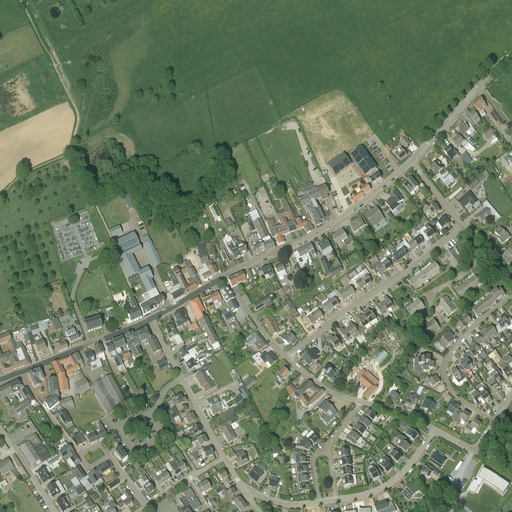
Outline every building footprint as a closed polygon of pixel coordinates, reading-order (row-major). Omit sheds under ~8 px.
[(479,114),(487,108),(485,106),(486,106),(481,99),(473,105),(479,114)] [(473,127),(481,121),(474,112),(469,116),(470,117),(468,119),(473,127)] [(500,127),(503,125),(493,112),(490,114),(500,127)] [(466,126),(465,126),(459,132),(467,140),(470,138),(466,134),(469,130),(473,134),(475,132),(469,123),(466,126)] [(492,130),(490,128),(483,134),(487,140),(495,134),(492,130)] [(463,142),(458,136),(453,141),(458,147),(461,145),(464,148),(468,143),(465,140),(463,142)] [(406,148),(411,144),(405,137),(400,142),(406,148)] [(468,166),(460,157),(455,151),(453,152),(449,147),(444,151),(447,155),(448,155),(452,160),(451,161),(452,161),(454,159),(455,161),(456,160),(463,169),(467,166),(468,166)] [(352,155),(356,161),(365,154),(361,148),(352,155)] [(407,155),(403,151),(401,149),(398,152),(396,150),(393,153),(395,155),(400,161),(407,155)] [(346,166),(351,163),(344,153),(339,157),(346,166)] [(472,162),(470,159),(470,158),(465,153),(460,157),(468,166),(472,162)] [(356,161),(359,166),(369,159),(365,154),(356,161)] [(341,170),(346,166),(339,157),(334,161),(341,170)] [(359,166),(363,171),(373,164),(369,159),(359,166)] [(335,174),(341,170),(334,161),(328,164),(335,174)] [(437,175),(438,174),(439,173),(441,176),(443,176),(444,175),(445,174),(445,173),(446,171),(443,169),(444,168),(440,165),(439,166),(436,162),(431,167),(434,169),(433,170),(437,175)] [(363,171),(367,177),(377,170),(373,164),(363,171)] [(265,174),(269,179),(274,175),(271,170),(265,174)] [(472,191),(485,179),(481,173),(467,186),(472,191)] [(370,180),(371,183),(373,184),(381,178),(378,174),(370,180)] [(411,179),(407,183),(403,186),(410,193),(413,191),(418,186),(411,179)] [(364,197),(363,196),(367,194),(371,191),(371,190),(368,185),(367,185),(365,186),(360,180),(348,188),(344,191),(345,196),(348,202),(351,206),(364,197)] [(309,212),(316,227),(321,224),(320,222),(324,220),(315,201),(320,199),(322,202),(328,199),(326,196),(328,195),(325,188),(317,191),(315,187),(303,193),(305,198),(299,201),(305,214),(309,212)] [(394,197),(386,204),(393,212),(402,204),(400,203),(403,200),(401,197),(401,195),(399,195),(396,191),(394,193),(392,195),(392,196),(392,195),(394,197)] [(469,192),(458,202),(462,207),(465,204),(466,204),(468,202),(472,206),(478,202),(469,192)] [(282,227),(283,227),(284,228),(286,227),(289,234),(297,230),(294,224),(296,223),(295,221),(294,218),(293,216),(292,215),(287,204),(283,206),(283,207),(285,211),(276,215),(278,220),(281,226),(282,227)] [(434,216),(440,211),(435,205),(431,208),(429,206),(423,210),(426,212),(429,210),(434,216)] [(486,208),(477,216),(482,222),(490,215),(492,217),(495,214),(497,213),(490,205),(486,208)] [(377,208),(373,211),(370,213),(369,212),(365,214),(373,226),(384,219),(377,208)] [(450,224),(445,217),(438,223),(442,229),(450,224)] [(360,218),(349,225),(352,228),(351,229),(354,233),(365,225),(360,218)] [(232,223),(229,219),(224,221),(225,223),(224,224),(230,235),(234,233),(233,231),(235,229),(232,223)] [(253,223),(251,219),(246,222),(251,232),(256,230),(253,223)] [(262,245),(264,250),(265,253),(266,253),(275,249),(271,241),(260,219),(253,223),(256,230),(258,234),(262,245)] [(273,238),(275,244),(277,243),(278,246),(284,244),(282,237),(289,234),(286,227),(284,228),(283,227),(282,227),(281,226),(275,228),(274,226),(275,225),(272,219),(265,222),(272,239),(273,238)] [(299,220),(295,221),(296,223),(294,224),(297,230),(303,228),(307,234),(313,230),(308,220),(301,224),(299,220)] [(429,239),(435,235),(428,225),(425,227),(427,230),(424,233),(429,239)] [(119,226),(109,230),(109,231),(113,238),(123,234),(119,226)] [(499,240),(502,244),(510,237),(504,230),(503,231),(500,228),(495,233),(500,239),(499,240)] [(339,246),(342,244),(345,242),(343,240),(347,237),(342,230),(332,237),(339,246)] [(416,239),(414,241),(418,247),(421,245),(422,245),(424,243),(421,240),(424,238),(419,231),(416,233),(417,234),(415,236),(416,239)] [(137,273),(140,271),(132,255),(142,250),(133,233),(115,243),(122,257),(118,259),(120,263),(128,279),(137,274),(137,273)] [(262,251),(264,250),(262,245),(258,234),(255,236),(252,237),(252,236),(250,236),(253,243),(250,244),(255,254),(256,255),(259,254),(258,253),(259,253),(262,252),(262,251)] [(327,240),(318,245),(324,256),(329,253),(328,250),(331,248),(327,240)] [(143,244),(153,267),(160,264),(151,241),(143,244)] [(205,241),(203,241),(197,242),(198,246),(197,246),(199,259),(202,266),(203,268),(200,270),(202,273),(199,274),(204,282),(212,277),(205,264),(208,262),(207,256),(205,245),(205,241)] [(403,243),(408,250),(410,248),(413,251),(415,250),(416,250),(415,249),(418,247),(414,241),(408,245),(405,241),(403,243)] [(245,250),(243,245),(241,242),(238,243),(238,242),(234,244),(235,246),(236,249),(240,257),(247,254),(245,250)] [(398,253),(403,259),(406,257),(406,256),(408,255),(405,251),(408,250),(403,243),(400,245),(403,249),(398,253)] [(305,248),(309,257),(316,253),(311,245),(305,248)] [(229,249),(234,260),(237,258),(238,258),(239,258),(239,257),(240,257),(236,249),(233,250),(232,248),(229,249)] [(305,248),(297,252),(300,258),(302,257),(304,262),(299,264),(300,267),(308,263),(306,260),(308,259),(309,260),(310,259),(309,257),(305,248)] [(458,256),(453,249),(445,255),(446,257),(447,257),(450,262),(458,256)] [(228,259),(223,250),(220,252),(223,262),(228,259)] [(386,253),(388,257),(392,261),(394,264),(396,262),(397,263),(399,261),(400,262),(399,261),(403,259),(398,253),(396,250),(390,254),(388,251),(386,253)] [(294,254),(299,264),(304,262),(302,257),(300,258),(297,252),(294,254)] [(463,262),(458,256),(450,262),(451,264),(452,264),(455,268),(454,268),(455,268),(463,262)] [(390,263),(392,261),(388,257),(386,259),(387,260),(382,264),(387,271),(390,269),(390,268),(392,267),(390,263)] [(194,274),(192,270),(193,269),(189,261),(184,264),(185,267),(188,272),(192,278),(198,288),(201,286),(195,274),(194,274)] [(216,270),(212,263),(211,261),(208,262),(205,264),(212,277),(217,274),(215,271),(216,270)] [(326,261),(325,261),(321,263),(325,274),(330,273),(326,261)] [(387,271),(382,264),(380,261),(372,267),(376,274),(379,272),(381,275),(383,273),(384,274),(384,273),(387,271)] [(432,266),(429,268),(435,275),(441,270),(435,262),(432,265),(432,266)] [(279,278),(286,275),(285,271),(282,265),(274,269),(277,274),(279,278)] [(341,266),(333,270),(336,275),(343,271),(341,266)] [(163,302),(164,302),(161,296),(159,297),(157,292),(155,289),(156,288),(151,279),(153,278),(147,267),(140,271),(137,273),(137,274),(141,280),(147,293),(150,298),(152,301),(156,308),(157,308),(158,308),(158,307),(159,307),(158,306),(161,304),(162,305),(163,305),(164,304),(163,302)] [(270,267),(261,270),(264,276),(268,275),(268,276),(268,277),(269,279),(270,277),(274,275),(270,267)] [(428,280),(435,275),(429,268),(429,267),(422,272),(428,280)] [(189,293),(188,293),(184,282),(177,269),(172,270),(179,285),(180,287),(184,295),(189,293)] [(254,270),(253,269),(246,273),(247,275),(243,277),(241,273),(228,280),(232,288),(249,279),(250,280),(254,277),(253,276),(256,275),(254,270)] [(358,275),(360,277),(366,286),(372,282),(369,279),(372,277),(366,269),(363,271),(364,271),(358,275)] [(179,285),(172,270),(168,272),(173,281),(172,282),(174,287),(179,285)] [(428,280),(422,272),(419,274),(419,275),(416,277),(422,285),(428,280)] [(141,280),(137,274),(128,279),(131,284),(136,282),(140,280),(141,280)] [(366,286),(360,277),(358,275),(350,281),(352,283),(356,288),(358,287),(361,290),(366,286)] [(474,288),(476,287),(481,284),(475,275),(471,278),(472,279),(469,281),(474,288)] [(415,290),(422,285),(416,277),(412,279),(413,280),(410,282),(409,281),(415,290)] [(191,291),(197,288),(194,283),(193,281),(192,278),(188,280),(191,285),(189,286),(191,291)] [(468,293),(470,292),(470,291),(474,288),(469,281),(469,280),(465,283),(465,284),(463,286),(462,286),(468,293)] [(352,283),(350,281),(348,283),(350,287),(345,291),(350,297),(355,293),(353,290),(356,288),(352,283)] [(456,290),(455,290),(461,298),(464,296),(463,296),(468,293),(462,286),(463,286),(462,285),(458,288),(459,288),(456,290)] [(287,286),(282,289),(285,294),(291,291),(287,286)] [(184,295),(180,287),(177,288),(179,292),(178,292),(176,289),(169,292),(171,296),(174,301),(184,295)] [(344,301),(350,297),(345,291),(343,288),(338,292),(337,290),(334,292),(339,300),(342,298),(344,301)] [(228,308),(231,313),(238,310),(235,305),(234,306),(232,303),(234,302),(233,302),(232,303),(231,301),(234,299),(226,289),(220,292),(224,299),(226,303),(228,308)] [(496,300),(498,299),(502,296),(503,298),(505,295),(501,289),(498,291),(497,289),(491,293),(491,294),(496,300)] [(332,300),(329,302),(333,309),(339,305),(337,302),(339,300),(334,292),(329,296),(332,300)] [(219,297),(217,294),(210,297),(214,306),(216,310),(221,307),(218,303),(220,301),(220,299),(219,297)] [(492,304),(494,303),(497,301),(496,300),(491,294),(485,299),(491,306),(492,305),(492,304)] [(391,303),(386,296),(383,298),(385,301),(383,303),(388,311),(389,311),(388,310),(391,308),(392,309),(393,308),(394,310),(398,306),(394,300),(391,303)] [(443,309),(451,303),(447,296),(438,302),(440,304),(443,308),(443,309)] [(210,297),(202,301),(204,307),(206,310),(210,308),(214,306),(210,297)] [(150,298),(145,301),(150,312),(156,309),(156,308),(152,301),(150,298)] [(131,323),(142,318),(134,299),(129,301),(130,304),(128,304),(130,309),(126,311),(127,314),(131,323)] [(268,299),(261,302),(264,307),(265,309),(271,305),(268,299)] [(419,299),(412,304),(418,312),(420,311),(424,308),(424,307),(425,308),(425,307),(419,299)] [(491,306),(485,299),(479,303),(484,310),(489,307),(491,306)] [(203,319),(201,314),(204,312),(197,300),(189,304),(198,322),(203,319)] [(150,312),(145,301),(139,305),(143,316),(150,312)] [(264,307),(261,302),(253,307),(256,312),(264,307)] [(328,313),(333,309),(329,302),(323,306),(321,303),(319,305),(320,307),(323,311),(326,310),(328,313)] [(388,311),(383,303),(380,305),(377,302),(375,304),(383,316),(385,314),(385,313),(387,311),(388,312),(388,311)] [(456,309),(451,303),(443,309),(445,311),(448,315),(456,309)] [(479,303),(479,304),(473,308),(478,315),(480,314),(479,314),(484,310),(479,303)] [(414,315),(415,314),(418,312),(412,304),(409,306),(408,304),(404,307),(412,317),(414,315)] [(313,314),(318,321),(323,317),(321,313),(323,311),(320,307),(319,305),(316,307),(319,310),(313,314)] [(111,325),(118,323),(112,308),(106,310),(111,325)] [(231,313),(228,308),(221,313),(226,322),(233,318),(231,313)] [(366,314),(364,315),(370,323),(376,319),(372,313),(372,314),(368,309),(365,312),(366,314)] [(185,324),(188,328),(189,331),(193,329),(189,321),(188,322),(183,310),(174,315),(173,316),(177,323),(175,323),(178,328),(185,324)] [(318,321),(313,314),(312,312),(306,316),(304,313),(301,315),(309,325),(310,325),(311,324),(312,324),(312,325),(318,321)] [(463,322),(466,326),(470,322),(471,323),(472,322),(467,314),(461,319),(462,322),(463,322)] [(365,327),(370,323),(364,315),(362,317),(360,315),(357,317),(360,322),(360,323),(362,326),(360,328),(363,332),(367,330),(365,327)] [(85,316),(81,317),(87,333),(102,328),(99,318),(87,322),(85,316)] [(203,319),(198,322),(200,326),(202,325),(209,322),(206,317),(203,319)] [(273,335),(277,333),(275,329),(277,327),(272,317),(265,321),(273,335)] [(511,324),(511,322),(509,319),(507,320),(505,318),(503,319),(501,317),(499,319),(505,327),(507,328),(511,325),(511,324)] [(51,321),(53,327),(55,331),(61,329),(57,319),(51,321)] [(496,328),(500,334),(503,332),(502,329),(505,327),(499,319),(495,322),(499,326),(496,328)] [(431,323),(428,325),(433,332),(433,333),(435,331),(436,330),(439,328),(440,328),(434,320),(430,322),(431,323)] [(202,325),(204,330),(211,327),(209,322),(202,325)] [(350,327),(347,329),(355,339),(360,335),(360,336),(364,333),(363,332),(360,328),(357,330),(351,322),(348,324),(350,327)] [(463,322),(462,322),(456,327),(456,328),(457,328),(460,332),(467,327),(466,326),(463,322)] [(421,329),(427,337),(429,336),(428,336),(433,332),(428,325),(427,324),(424,327),(424,328),(421,330),(421,329)] [(175,332),(171,325),(165,329),(168,335),(167,335),(169,338),(168,339),(170,342),(174,340),(177,345),(182,342),(179,335),(177,336),(175,332)] [(208,338),(214,335),(211,327),(204,330),(208,338)] [(494,338),(500,334),(496,328),(494,330),(492,327),(490,329),(489,327),(487,328),(494,338)] [(349,344),(355,339),(347,329),(344,331),(342,328),(339,330),(349,344)] [(486,335),(483,337),(487,342),(489,344),(491,342),(490,341),(494,338),(487,328),(483,331),(486,335)] [(145,341),(151,338),(147,330),(145,329),(136,334),(132,336),(131,334),(124,337),(135,359),(142,355),(137,345),(145,341)] [(66,334),(70,343),(81,338),(79,334),(76,335),(74,330),(66,334)] [(454,337),(449,331),(444,337),(445,338),(438,344),(444,350),(452,342),(450,340),(452,339),(452,338),(454,337)] [(31,346),(35,344),(31,332),(27,334),(31,346)] [(0,366),(0,367),(1,369),(2,370),(3,373),(4,374),(13,371),(11,366),(19,363),(14,352),(17,351),(15,345),(14,345),(12,340),(11,340),(9,333),(0,337),(0,366)] [(297,340),(295,338),(290,333),(286,337),(284,335),(282,337),(284,339),(283,341),(288,345),(290,343),(292,345),(297,340)] [(257,342),(261,339),(256,334),(251,339),(254,343),(256,342),(257,342)] [(480,345),(484,343),(485,344),(487,342),(483,337),(481,339),(478,334),(474,337),(475,339),(480,345)] [(209,340),(214,350),(220,347),(218,343),(218,342),(214,335),(208,338),(209,340)] [(334,338),(332,336),(326,340),(330,345),(332,343),(336,349),(342,345),(336,337),(334,338)] [(68,348),(63,337),(58,339),(59,341),(55,344),(59,352),(68,348)] [(145,344),(146,344),(148,343),(154,354),(161,350),(155,338),(153,337),(151,338),(145,341),(144,342),(145,344)] [(119,356),(120,359),(121,362),(122,362),(127,360),(129,364),(133,362),(129,352),(123,354),(122,352),(121,352),(120,349),(125,346),(122,338),(112,342),(117,354),(118,356),(119,356)] [(256,342),(254,343),(253,344),(254,345),(255,345),(259,351),(266,346),(261,339),(257,342),(256,342)] [(482,349),(480,346),(480,345),(475,339),(471,343),(472,345),(471,346),(477,354),(480,351),(482,349)] [(38,348),(39,352),(46,349),(43,341),(35,344),(37,349),(38,348)] [(21,342),(15,345),(17,351),(14,352),(19,363),(11,366),(13,371),(24,366),(25,367),(30,365),(21,342)] [(116,356),(111,342),(110,343),(111,343),(108,344),(105,345),(106,346),(105,346),(110,359),(112,358),(113,360),(114,360),(117,368),(123,365),(122,362),(121,362),(120,359),(119,360),(117,356),(116,356)] [(195,343),(195,344),(179,352),(180,354),(179,354),(182,359),(183,358),(185,361),(190,358),(187,353),(197,347),(195,343)] [(105,357),(103,354),(104,353),(101,345),(93,348),(95,354),(92,355),(95,361),(99,359),(105,357)] [(477,354),(471,346),(469,347),(470,349),(468,351),(469,352),(467,353),(471,359),(474,358),(474,359),(478,356),(477,354)] [(319,354),(315,348),(303,358),(309,366),(316,360),(314,358),(319,354)] [(383,350),(374,359),(380,364),(388,355),(383,350)] [(258,366),(263,362),(265,364),(267,362),(271,366),(277,361),(271,353),(267,356),(265,353),(255,361),(252,358),(248,360),(253,365),(256,363),(258,366)] [(464,358),(462,360),(468,368),(469,367),(472,365),(471,364),(473,362),(471,359),(467,353),(463,356),(464,358)] [(80,359),(77,354),(73,356),(80,368),(84,366),(80,359)] [(95,361),(92,355),(92,354),(91,354),(88,355),(85,356),(87,361),(87,362),(86,362),(88,368),(96,365),(97,368),(102,366),(99,359),(95,361)] [(189,370),(195,367),(197,369),(201,367),(198,362),(205,358),(203,354),(193,360),(191,357),(190,358),(185,361),(186,363),(186,364),(187,363),(188,365),(187,366),(189,370)] [(511,355),(503,360),(511,371),(511,370),(511,355)] [(431,362),(431,356),(425,356),(425,358),(419,358),(419,364),(423,364),(423,370),(429,370),(429,368),(434,368),(434,362),(431,362)] [(80,369),(72,357),(68,359),(73,367),(66,370),(69,376),(73,374),(72,372),(80,369)] [(156,363),(159,370),(168,366),(165,359),(156,363)] [(57,376),(57,379),(59,393),(68,391),(67,381),(65,379),(64,374),(60,365),(64,364),(62,360),(59,361),(58,362),(55,363),(52,364),(58,376),(57,376)] [(458,367),(466,378),(469,376),(466,372),(470,369),(469,367),(468,368),(462,360),(460,361),(462,363),(460,364),(461,365),(458,367)] [(500,368),(508,378),(511,376),(509,374),(511,372),(511,371),(503,360),(499,363),(502,366),(500,368)] [(325,376),(331,380),(336,373),(333,371),(333,370),(331,368),(331,367),(327,364),(324,369),(328,372),(325,376)] [(459,384),(466,378),(458,367),(456,369),(455,368),(451,371),(452,372),(451,373),(459,384)] [(500,384),(503,382),(499,377),(501,375),(496,368),(488,373),(490,376),(493,380),(498,387),(501,385),(500,384)] [(40,385),(39,382),(40,381),(40,382),(44,380),(40,369),(28,374),(35,387),(40,385)] [(289,373),(284,369),(276,377),(279,379),(274,383),(279,387),(283,383),(281,381),(289,373)] [(196,377),(198,381),(200,385),(201,384),(202,387),(201,387),(204,386),(206,391),(205,392),(215,387),(212,381),(210,382),(204,372),(205,372),(195,377),(196,377)] [(377,387),(370,382),(373,379),(368,374),(365,378),(360,374),(357,378),(360,381),(367,387),(368,386),(371,388),(363,396),(364,396),(367,399),(377,388),(377,387)] [(108,415),(127,404),(110,375),(91,386),(93,389),(108,415)] [(432,379),(430,376),(424,380),(428,385),(430,383),(434,387),(440,382),(436,376),(432,379)] [(49,411),(59,404),(58,393),(59,393),(57,379),(56,380),(56,379),(48,380),(50,394),(52,394),(52,398),(43,405),(45,409),(47,408),(49,411)] [(80,395),(90,388),(85,379),(74,385),(80,395)] [(251,379),(244,385),(248,389),(254,383),(251,379)] [(19,401),(23,399),(17,388),(20,386),(17,380),(13,382),(14,384),(12,385),(9,386),(13,397),(14,396),(14,395),(17,394),(17,395),(16,395),(19,401)] [(487,384),(495,394),(498,392),(497,390),(499,388),(498,387),(493,380),(487,384)] [(307,382),(296,391),(290,385),(288,388),(285,390),(290,396),(291,395),(292,396),(293,394),(297,399),(298,398),(309,389),(309,390),(313,386),(307,382)] [(391,394),(388,400),(395,403),(399,396),(395,394),(399,386),(394,384),(391,387),(389,393),(391,394)] [(24,401),(27,400),(29,404),(34,401),(26,388),(25,389),(22,385),(20,386),(17,388),(23,399),(24,401)] [(10,398),(13,397),(9,386),(0,390),(0,393),(7,408),(10,407),(8,402),(11,400),(10,398)] [(307,408),(316,400),(324,392),(317,388),(314,386),(310,389),(316,394),(313,397),(309,402),(307,399),(304,396),(300,400),(307,408)] [(236,404),(239,403),(247,397),(242,388),(237,391),(240,395),(236,398),(233,400),(236,404)] [(489,403),(492,401),(485,391),(484,391),(482,388),(477,392),(485,403),(488,401),(489,403)] [(477,392),(471,396),(479,406),(482,404),(482,405),(485,403),(477,392)] [(414,402),(417,403),(414,410),(420,396),(414,394),(413,397),(410,395),(406,405),(412,407),(414,402)] [(175,399),(172,400),(175,405),(177,404),(179,406),(186,402),(184,398),(182,399),(180,396),(175,398),(175,399)] [(221,402),(219,403),(216,397),(207,402),(210,408),(211,407),(212,410),(214,414),(224,409),(221,402)] [(426,399),(422,408),(428,410),(427,412),(432,414),(435,406),(431,404),(432,402),(426,399)] [(24,410),(30,406),(29,404),(27,400),(24,401),(19,406),(22,411),(24,410)] [(327,425),(335,417),(332,415),(335,412),(332,408),(327,403),(320,410),(325,414),(322,417),(325,419),(323,421),(327,425)] [(454,421),(460,413),(461,412),(458,410),(460,407),(453,403),(448,412),(453,415),(451,419),(453,420),(454,421)] [(13,418),(17,415),(20,413),(22,411),(19,406),(9,413),(13,418)] [(175,408),(173,409),(172,408),(170,409),(172,414),(171,415),(170,416),(172,420),(179,416),(175,408)] [(61,410),(57,413),(65,426),(71,422),(65,412),(64,411),(63,409),(61,410)] [(370,423),(372,421),(373,421),(377,417),(373,414),(374,412),(369,410),(369,411),(367,413),(365,412),(364,414),(365,415),(363,418),(362,417),(370,423)] [(470,415),(464,411),(462,414),(460,413),(454,421),(454,422),(455,423),(455,424),(458,426),(458,425),(461,421),(465,423),(470,415)] [(189,424),(196,421),(193,414),(185,418),(186,418),(183,419),(186,425),(189,424)] [(227,422),(218,427),(222,434),(223,434),(227,440),(229,438),(231,441),(236,439),(229,426),(237,422),(233,414),(225,419),(227,422)] [(169,421),(170,424),(180,419),(179,416),(172,420),(169,421)] [(365,430),(367,428),(368,428),(371,424),(370,423),(362,417),(363,418),(361,420),(360,419),(358,422),(360,422),(358,425),(357,424),(365,430)] [(477,431),(481,424),(475,420),(472,425),(469,423),(465,429),(471,432),(474,429),(477,431)] [(414,441),(418,436),(419,435),(416,434),(419,431),(417,430),(409,426),(403,423),(404,424),(402,427),(408,432),(406,435),(414,441)] [(357,424),(356,424),(358,425),(356,428),(355,427),(353,429),(354,430),(353,432),(351,431),(360,437),(362,435),(363,436),(366,431),(365,430),(357,424)] [(102,426),(98,428),(100,432),(94,434),(98,441),(107,437),(102,426)] [(195,436),(202,432),(199,426),(189,432),(190,435),(188,436),(189,439),(192,437),(195,436)] [(347,439),(354,445),(356,442),(359,444),(363,440),(360,437),(351,431),(352,432),(351,435),(349,434),(348,436),(349,437),(347,439)] [(303,438),(305,439),(309,445),(312,443),(314,445),(315,443),(316,444),(319,441),(312,432),(309,434),(309,433),(303,438)] [(71,439),(77,448),(85,442),(79,433),(71,439)] [(16,447),(30,468),(32,466),(34,468),(51,458),(41,443),(35,434),(16,447)] [(86,438),(90,445),(98,441),(94,434),(86,438)] [(397,446),(406,453),(410,446),(406,443),(408,440),(400,435),(397,439),(401,441),(397,446)] [(197,452),(202,449),(201,446),(207,443),(204,436),(197,440),(199,443),(195,445),(196,447),(190,450),(192,455),(197,452)] [(304,440),(300,436),(296,447),(307,451),(311,447),(309,445),(305,439),(304,440)] [(73,451),(69,446),(58,453),(63,459),(73,451)] [(121,461),(127,457),(120,447),(114,451),(121,461)] [(204,448),(202,449),(197,452),(199,454),(201,453),(204,459),(213,454),(210,448),(205,451),(204,448)] [(342,458),(349,457),(348,450),(347,448),(341,449),(341,451),(338,452),(339,458),(342,458)] [(389,456),(398,463),(401,459),(398,457),(402,454),(397,449),(395,452),(394,451),(393,451),(392,450),(389,454),(390,455),(389,456)] [(69,459),(75,467),(81,463),(73,451),(63,459),(65,462),(69,459)] [(242,451),(234,456),(238,462),(237,462),(239,467),(248,462),(242,451)] [(301,456),(301,455),(294,452),(293,455),(294,462),(295,461),(295,464),(302,463),(302,464),(305,463),(305,458),(301,458),(301,456)] [(439,467),(445,459),(444,458),(446,456),(441,453),(440,455),(437,453),(431,462),(439,467)] [(385,461),(381,465),(385,470),(385,471),(387,474),(393,468),(388,463),(390,461),(385,456),(383,458),(385,461)] [(349,457),(342,458),(343,461),(340,461),(340,468),(343,467),(350,466),(351,466),(350,460),(350,457),(349,457)] [(49,466),(58,461),(56,458),(47,463),(49,466)] [(0,469),(4,476),(15,469),(8,459),(0,464),(0,469)] [(100,476),(113,467),(109,461),(96,470),(100,476)] [(172,471),(176,477),(181,473),(177,466),(174,461),(169,464),(168,463),(165,465),(170,473),(172,471)] [(182,463),(179,465),(177,466),(181,473),(187,469),(182,463)] [(295,464),(294,464),(295,474),(303,473),(307,472),(306,467),(302,467),(302,464),(302,463),(295,464)] [(440,474),(428,465),(426,468),(425,467),(421,472),(429,478),(432,473),(438,477),(440,474)] [(130,466),(124,470),(128,475),(133,471),(130,466)] [(345,477),(352,476),(351,469),(350,466),(343,467),(344,470),(341,471),(342,477),(345,477)] [(47,467),(37,473),(37,474),(37,473),(40,479),(47,474),(46,472),(49,470),(47,467)] [(87,475),(85,477),(78,467),(74,471),(72,472),(79,481),(83,487),(88,484),(90,487),(94,484),(87,475)] [(383,473),(382,472),(378,467),(375,468),(374,467),(372,467),(370,467),(369,468),(369,470),(369,472),(374,481),(380,477),(379,475),(383,473)] [(256,483),(263,476),(254,468),(253,470),(252,469),(251,471),(248,468),(244,472),(248,475),(248,476),(256,483)] [(499,491),(499,492),(502,494),(503,494),(504,493),(509,486),(505,483),(504,483),(501,480),(500,480),(496,477),(492,475),(492,474),(492,475),(487,472),(488,470),(484,468),(483,470),(482,470),(479,477),(478,479),(477,481),(474,479),(469,489),(469,491),(474,493),(475,492),(480,483),(481,481),(482,481),(484,479),(488,481),(492,483),(492,484),(500,489),(499,491)] [(96,470),(87,475),(94,484),(102,479),(100,476),(96,470)] [(69,477),(70,480),(75,477),(73,474),(71,471),(69,472),(67,473),(65,474),(67,478),(69,477)] [(230,482),(223,471),(221,472),(220,472),(218,473),(219,474),(218,474),(225,485),(228,483),(230,482)] [(47,474),(40,479),(44,484),(43,484),(44,484),(54,478),(50,472),(47,474)] [(166,473),(163,475),(160,476),(165,483),(170,479),(166,473)] [(297,484),(305,482),(308,482),(307,476),(304,477),(303,473),(295,474),(297,484)] [(165,483),(160,476),(158,478),(155,480),(159,486),(165,483)] [(343,487),(353,485),(352,479),(352,476),(345,477),(345,480),(342,480),(343,487)] [(268,484),(267,487),(271,488),(271,490),(276,491),(279,482),(269,478),(267,484),(268,484)] [(142,482),(140,479),(134,483),(140,491),(143,489),(147,495),(154,490),(150,484),(146,479),(142,482)] [(119,484),(117,480),(111,484),(114,488),(119,484)] [(211,489),(206,481),(200,485),(199,484),(196,486),(201,493),(204,491),(204,493),(211,489)] [(50,493),(60,487),(61,487),(59,484),(58,485),(57,482),(47,488),(50,493)] [(297,484),(298,493),(304,492),(310,491),(309,486),(305,486),(305,482),(297,484)] [(411,499),(419,491),(411,483),(408,486),(409,487),(403,494),(407,497),(408,496),(411,499)] [(78,496),(85,492),(81,485),(73,489),(78,496)] [(63,492),(60,487),(50,493),(53,498),(60,494),(63,492)] [(224,487),(218,491),(216,492),(217,495),(222,492),(226,489),(224,487)] [(201,507),(195,496),(190,488),(182,493),(185,497),(179,501),(181,504),(182,504),(183,507),(182,508),(184,511),(183,511),(208,511),(207,510),(208,511),(206,511),(191,511),(193,511),(194,511),(201,507)] [(236,494),(233,489),(228,492),(226,489),(221,492),(224,497),(226,500),(229,498),(233,496),(233,495),(236,494)] [(117,506),(119,510),(126,505),(128,507),(132,503),(130,499),(132,498),(127,491),(123,494),(127,499),(117,506)] [(66,496),(56,502),(56,503),(57,502),(60,508),(67,503),(70,502),(70,501),(72,500),(69,495),(66,496)] [(231,511),(243,503),(239,497),(233,502),(235,504),(231,507),(232,508),(228,511),(229,511),(231,511)] [(375,506),(376,511),(393,511),(396,511),(392,502),(387,504),(386,501),(375,506)] [(482,511),(486,505),(480,501),(476,507),(482,511)] [(114,511),(113,510),(117,508),(113,502),(108,506),(110,509),(105,511),(114,511)] [(68,506),(67,503),(60,508),(62,511),(64,511),(70,509),(73,507),(71,504),(68,506)] [(237,511),(239,510),(240,511),(241,511),(247,508),(243,503),(231,511),(237,511)]
